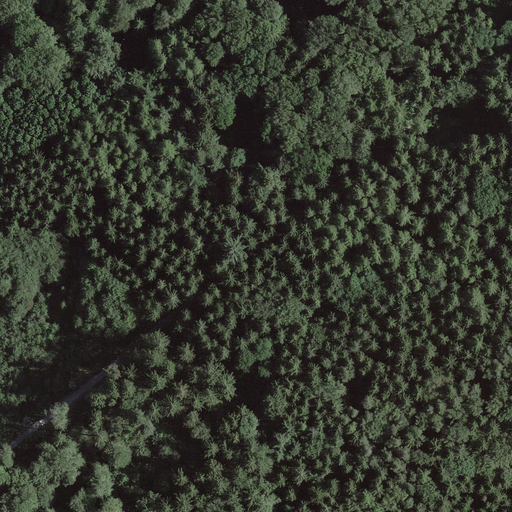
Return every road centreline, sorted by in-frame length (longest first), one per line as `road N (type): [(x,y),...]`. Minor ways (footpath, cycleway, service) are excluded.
road 1 (track): [(0,456),(511,47)]
road 2 (track): [(366,165),(511,133)]
